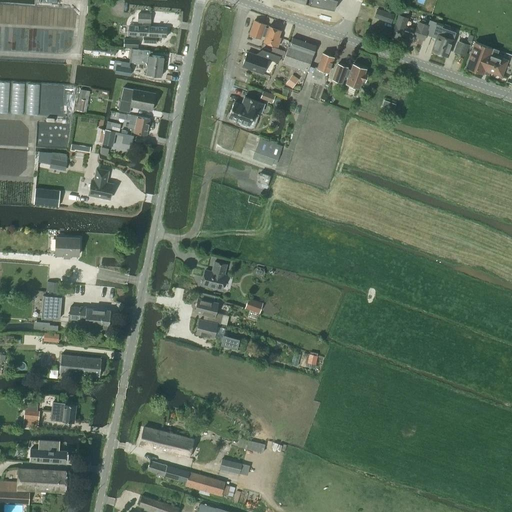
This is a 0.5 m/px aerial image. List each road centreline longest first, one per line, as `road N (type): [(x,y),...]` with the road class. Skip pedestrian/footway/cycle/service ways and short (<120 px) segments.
road 1 (unclassified): [(97,511),(200,0)]
road 2 (tertiary): [(511,97),(243,1)]
